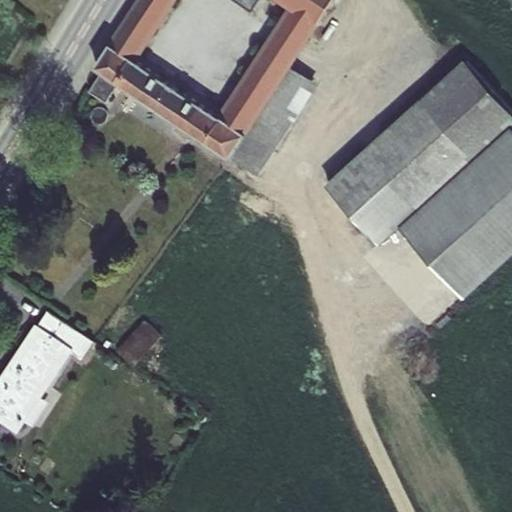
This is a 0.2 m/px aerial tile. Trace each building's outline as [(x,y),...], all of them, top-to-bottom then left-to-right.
[(329,0),(138,0),(119,30),(143,46),(173,0),(220,0),(245,16),(255,0),(266,0),(289,14),(277,32),(299,47),(329,0)] [(143,46),(119,30),(111,45),(133,59),(143,46)] [(290,65),(299,47),(277,32),(265,48),(290,65)] [(100,77),(122,92),(225,161),(284,74),(290,65),(265,48),(214,122),(129,65),(133,59),(111,45),(98,65),(105,71),(100,77)] [(332,186),(381,247),(401,226),(468,302),(511,263),(511,109),(469,62),(332,186)] [(289,113),(291,119),(316,81),(290,65),(284,74),(295,82),(279,105),(289,113)] [(236,169),(279,105),(295,82),(284,74),(225,161),(236,169)] [(87,97),(110,112),(122,92),(100,77),(87,97)] [(236,169),(251,179),(291,119),(289,113),(279,105),(236,169)] [(81,355),(94,338),(53,307),(0,376),(0,406),(16,419),(71,348),(81,355)]
